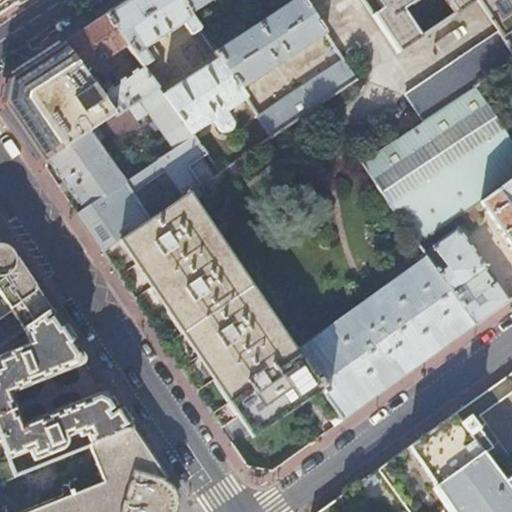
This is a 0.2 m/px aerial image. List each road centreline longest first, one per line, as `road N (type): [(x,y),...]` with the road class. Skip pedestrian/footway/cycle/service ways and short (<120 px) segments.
road 1 (tertiary): [(0,159),(243,511)]
road 2 (residential): [(269,511),(511,338)]
